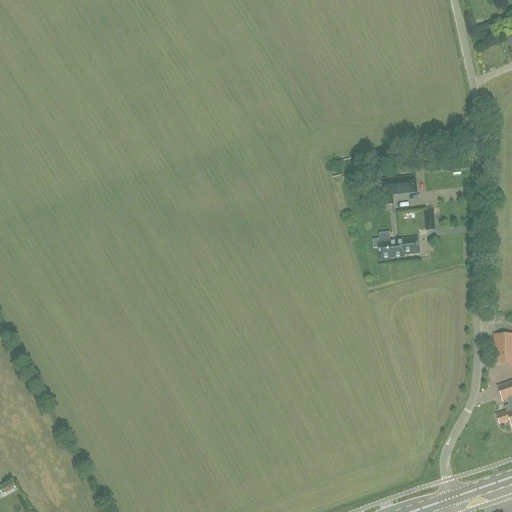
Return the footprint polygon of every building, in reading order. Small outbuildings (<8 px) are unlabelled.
[(333,170),(353,167),(352,161),(333,163),(333,170)] [(333,171),(333,177),(355,175),(354,168),(333,171)] [(417,178),(376,181),(375,181),(377,207),(394,206),(393,196),(418,194),(417,178)] [(424,211),(426,232),(435,231),(433,210),(424,211)] [(392,244),(390,244),(380,245),(379,239),(372,239),(373,248),(379,248),(380,261),(389,260),(389,259),(404,257),(403,255),(419,253),(418,239),(392,242),(392,244)] [(511,364),(511,335),(494,336),(495,355),(495,365),(511,364)] [(500,424),(510,421),(511,427),(511,382),(498,387),(503,401),(508,400),(510,406),(505,407),(507,412),(497,416),(500,424)] [(0,490),(3,495),(15,488),(12,483),(0,489),(0,490)]
